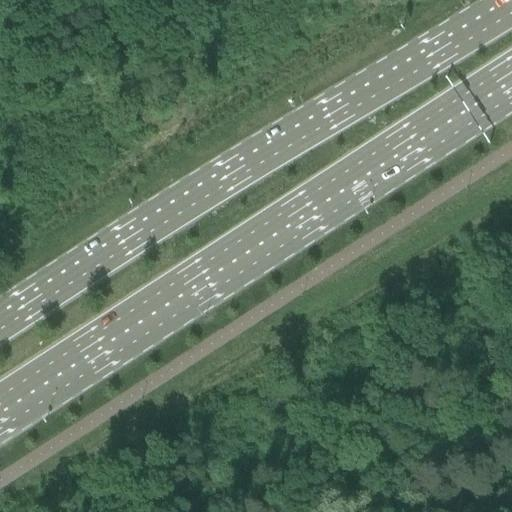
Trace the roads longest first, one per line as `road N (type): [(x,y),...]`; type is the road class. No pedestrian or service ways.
road 1 (secondary): [(0,399),(511,64)]
road 2 (secondary): [(511,5),(0,325)]
